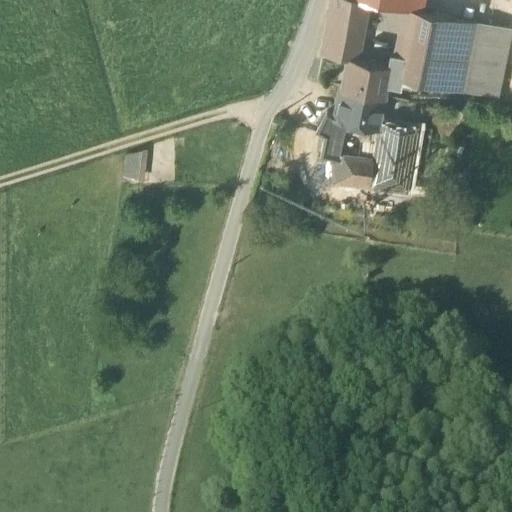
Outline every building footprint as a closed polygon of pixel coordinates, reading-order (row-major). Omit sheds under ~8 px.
[(332,0),(328,26),(353,31),(358,0),(332,0)] [(363,0),(410,9),(412,10),(420,12),(421,10),(422,0),(363,0)] [(473,21),(421,10),(420,12),(412,10),(410,9),(400,54),(389,52),(387,63),(389,63),(385,82),(398,85),(400,77),(459,89),(473,21)] [(509,28),(473,21),(459,89),(495,96),(509,28)] [(353,31),(328,26),(323,52),(346,57),(346,55),(348,56),(353,31)] [(348,56),(346,55),(346,57),(341,87),(383,94),(385,82),(389,63),(387,63),(348,56)] [(383,94),(341,87),(335,117),(335,118),(342,119),(377,126),(383,94)] [(335,117),(326,112),(316,131),(324,133),(325,138),(337,137),(342,119),(335,118),(335,117)] [(414,128),(383,123),(381,130),(379,130),(374,160),(369,186),(403,190),(414,128)] [(338,156),(337,137),(325,138),(327,155),(331,155),(338,156)] [(123,175),(144,174),(143,147),(122,148),(123,175)] [(338,156),(331,155),(333,182),(369,186),(374,160),(338,156)]
